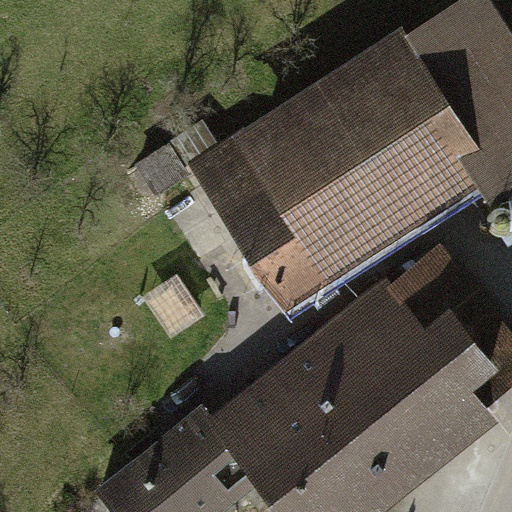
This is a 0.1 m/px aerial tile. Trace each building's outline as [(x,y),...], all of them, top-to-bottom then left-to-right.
[(504,202),(511,197),(511,43),(484,0),(476,0),(404,47),(489,180),(504,202)] [(404,47),(200,177),(286,310),(489,180),(404,47)] [(511,339),(440,249),(393,286),(485,402),(511,380),(511,339)] [(393,286),(219,423),(263,478),(290,511),(374,511),(496,416),(485,402),(393,286)] [(103,493),(118,511),(219,511),(263,478),(209,410),(103,493)]
